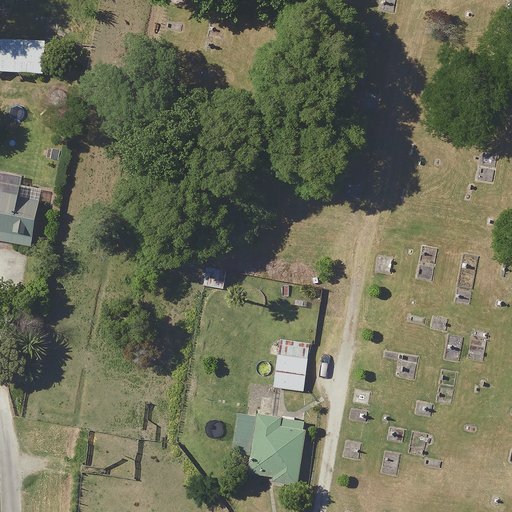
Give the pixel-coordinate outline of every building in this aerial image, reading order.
[(48,46),(0,42),(0,74),(46,77),(48,46)] [(0,242),(35,249),(42,212),(46,190),(23,186),(25,175),(0,170),(0,242)] [(226,273),(208,269),(204,287),(222,291),(226,273)] [(296,353),(297,342),(279,341),(275,390),(306,393),(309,354),(296,353)] [(308,426),(239,416),(234,454),(253,457),(250,475),(275,479),(274,484),(298,488),(308,426)]
